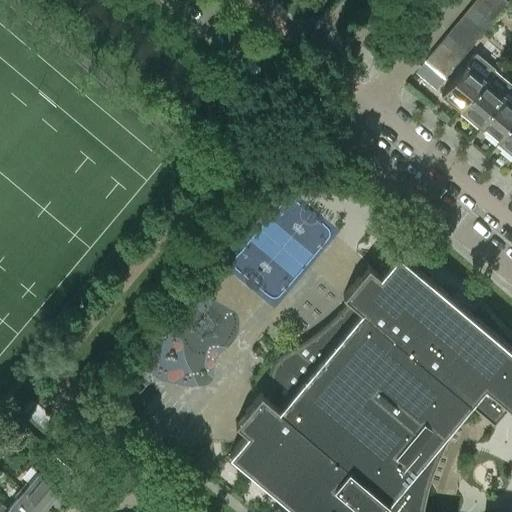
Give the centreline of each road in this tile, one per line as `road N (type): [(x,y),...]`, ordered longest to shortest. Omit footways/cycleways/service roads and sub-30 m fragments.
road 1 (residential): [(511,268),(346,127)]
road 2 (residential): [(346,127),(193,0)]
road 3 (residential): [(511,218),(373,100)]
road 4 (residential): [(373,100),(460,0)]
